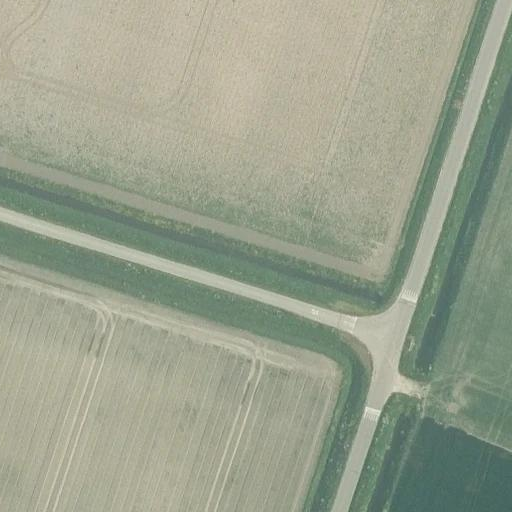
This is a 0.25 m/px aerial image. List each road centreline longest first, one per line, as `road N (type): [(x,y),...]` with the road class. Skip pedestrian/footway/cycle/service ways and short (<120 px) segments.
road 1 (unclassified): [(393,337),(0,214)]
road 2 (unclassified): [(393,337),(505,0)]
road 3 (unclassified): [(336,511),(393,337)]
